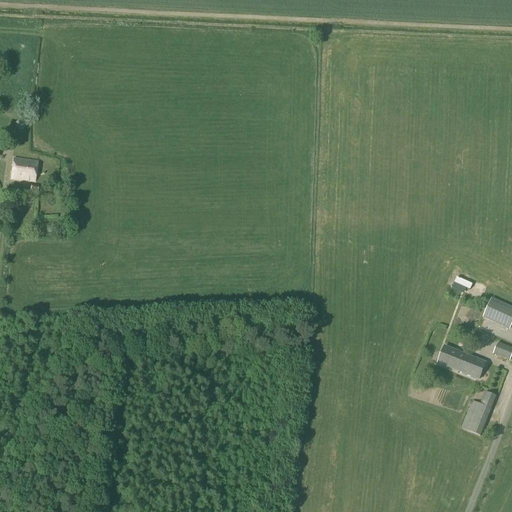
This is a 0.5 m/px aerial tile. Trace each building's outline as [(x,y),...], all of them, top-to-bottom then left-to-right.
[(34,183),(36,163),(13,161),(11,180),(34,183)] [(509,330),(511,323),(511,309),(491,300),(483,318),(509,330)] [(510,362),(511,355),(511,349),(498,344),(493,355),(510,362)] [(460,373),(466,356),(443,347),(437,364),(460,373)] [(466,356),(460,373),(479,380),(486,364),(466,356)] [(480,437),(496,398),(485,393),(480,406),(472,402),(461,429),(480,437)]
